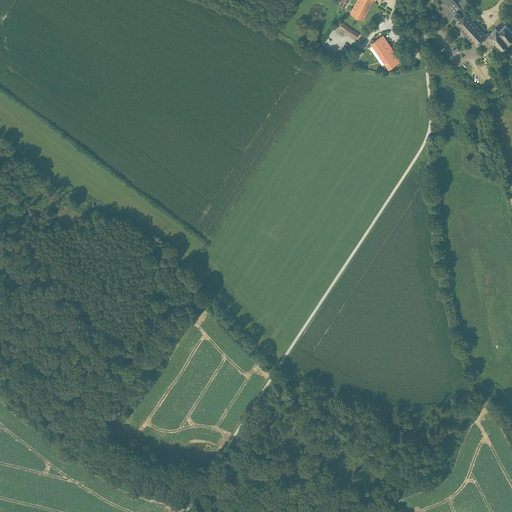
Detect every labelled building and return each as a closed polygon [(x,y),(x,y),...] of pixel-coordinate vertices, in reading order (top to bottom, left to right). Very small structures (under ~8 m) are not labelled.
[(373,0),(356,0),(350,13),(363,20),(373,0)] [(455,24),(455,23),(459,20),(465,14),(457,4),(453,0),(435,0),(434,2),(438,6),(436,8),(448,22),(451,19),(455,24)] [(466,0),(461,0),(457,4),(462,10),(469,4),(466,0)] [(485,35),(466,14),(465,14),(459,20),(455,23),(455,24),(463,32),(465,35),(476,46),(484,39),(487,36),(485,35)] [(359,34),(342,22),(335,32),(342,36),(344,33),(355,40),(359,34)] [(511,31),(506,24),(499,31),(496,28),(489,34),(488,33),(485,35),(487,36),(484,39),(488,44),(493,39),(496,41),(495,42),(497,44),(497,43),(502,48),(504,50),(511,43),(511,31)] [(400,61),(382,35),(371,43),(388,68),(400,61)] [(492,51),(486,56),(492,62),(495,59),(493,57),(496,55),(492,51)]
